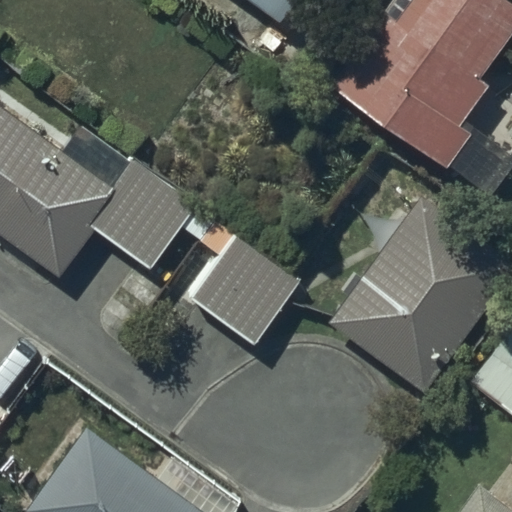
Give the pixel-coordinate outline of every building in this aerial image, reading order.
[(261,0),(279,13),(287,0),(261,0)] [(511,0),(374,0),(323,69),(489,192),(511,161),(511,139),(511,137),(511,103),(483,82),(489,74),(479,67),(511,22),(511,0)] [(199,235),(217,209),(81,115),(64,140),(0,95),(0,223),(61,267),(93,221),(150,260),(178,220),(199,235)] [(511,250),(422,184),(326,312),(422,385),(511,264),(511,250)] [(511,287),(455,363),(511,409),(511,287)] [(158,470),(84,416),(23,499),(40,511),(228,511),(240,496),(174,448),(158,470)] [(511,511),(511,488),(478,464),(441,511),(511,511)]
